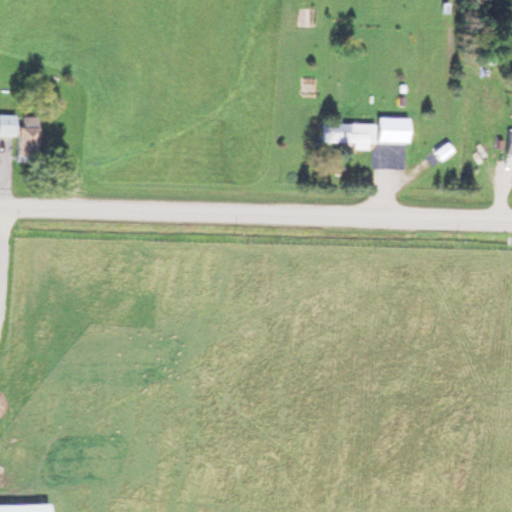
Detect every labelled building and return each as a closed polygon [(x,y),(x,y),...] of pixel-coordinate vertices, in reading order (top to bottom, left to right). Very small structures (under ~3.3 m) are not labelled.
[(33,114),(12,114),(12,112),(0,112),(0,133),(12,134),(12,155),(32,155),(33,114)] [(371,140),(402,140),(402,115),(371,115),(371,140)] [(347,140),(347,147),(367,147),(367,121),(316,121),(316,140),(347,140)] [(511,129),(503,128),(500,152),(511,153),(511,129)] [(0,511),(42,511),(42,501),(0,502),(0,511)]
